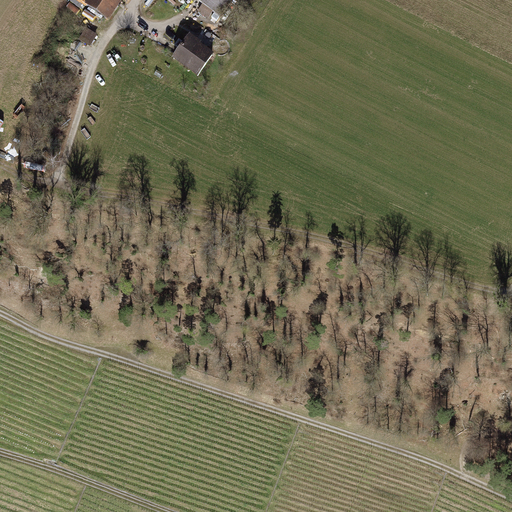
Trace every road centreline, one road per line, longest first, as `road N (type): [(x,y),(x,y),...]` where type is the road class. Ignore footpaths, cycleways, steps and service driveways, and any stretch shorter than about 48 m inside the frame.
road 1 (track): [(0,311),(511,497)]
road 2 (track): [(511,293),(0,164)]
road 3 (track): [(0,451),(182,511)]
road 4 (track): [(63,186),(93,66)]
